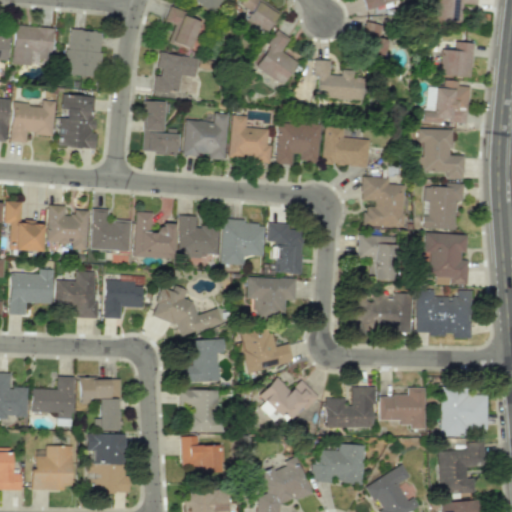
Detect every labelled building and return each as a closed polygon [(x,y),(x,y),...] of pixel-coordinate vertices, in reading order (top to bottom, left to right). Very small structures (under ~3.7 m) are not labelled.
[(219,0),(192,0),(211,12),(219,0)] [(257,0),(238,0),(235,5),(245,11),(240,18),(261,33),(276,13),(257,0)] [(360,0),(364,10),(394,0),(360,0)] [(474,0),(433,0),(432,21),(458,22),(459,3),(474,4),(474,0)] [(197,21),(182,16),(184,12),(167,6),(162,20),(172,24),(165,42),(186,50),(197,21)] [(359,59),(379,62),(384,24),(363,22),(359,59)] [(49,27),(11,25),(10,64),(27,65),(28,59),(48,60),(49,27)] [(100,32),(66,28),(61,73),(95,77),(100,32)] [(294,62),(278,51),(286,38),(274,30),(251,66),(280,84),(294,62)] [(470,42),(453,42),(452,49),(438,49),(436,75),(468,76),(470,42)] [(194,57),(156,52),(153,71),(152,71),(150,89),(175,93),(178,75),(191,77),(194,57)] [(359,99),(360,73),(338,72),(338,75),(326,74),(326,60),(310,59),(309,84),(313,84),(313,97),(359,99)] [(463,123),(466,86),(455,85),(455,81),(441,80),(440,87),(432,87),(430,111),(419,110),(418,120),(444,122),(463,123)] [(92,148),(92,133),(90,133),(92,96),(60,94),(59,109),(64,109),(64,118),(57,117),(55,146),(92,148)] [(49,135),(51,100),(39,100),(39,104),(9,103),(7,141),(22,142),(23,133),(49,135)] [(161,101),(141,100),(139,152),(173,154),(174,130),(160,129),(161,101)] [(224,113),(210,112),(210,121),(181,119),(179,154),(221,157),(224,113)] [(224,158),(266,160),(267,144),(263,144),(264,128),(242,127),(243,115),(228,114),(224,158)] [(276,121),(271,163),(288,165),(290,153),(296,154),(296,160),(313,162),(318,125),(276,121)] [(365,139),(339,137),(340,127),(320,125),(318,164),(364,167),(365,139)] [(414,170),(443,171),(442,178),(460,178),(461,155),(448,155),(448,129),(414,128),(414,142),(419,142),(419,156),(415,156),(414,170)] [(400,226),(401,184),(385,184),(385,177),(359,176),(358,200),(373,200),(373,206),(361,206),(361,225),(400,226)] [(419,228),(452,229),(452,200),(459,200),(460,183),(441,182),(441,186),(421,186),(420,200),(425,200),(425,215),(420,214),(419,228)] [(40,222),(17,221),(18,201),(1,200),(1,223),(6,223),(5,250),(39,250),(40,222)] [(84,211),(61,210),(61,205),(45,205),(43,241),(68,242),(68,249),(83,249),(84,211)] [(126,221),(104,220),(104,208),(88,208),(86,249),(125,250),(126,221)] [(171,224),(150,223),(150,212),(132,211),(130,256),(169,258),(171,224)] [(213,255),(214,228),(192,227),(192,215),(175,215),(175,254),(213,255)] [(259,255),(260,222),(218,220),(216,263),(240,264),(240,255),(259,255)] [(284,223),(264,222),(263,241),(272,241),(271,272),(297,273),(299,230),(284,229),(284,223)] [(463,234),(422,233),(421,253),(424,253),(424,277),(432,277),(432,283),(464,284),(465,256),(463,256),(463,234)] [(392,236),(355,235),(354,256),(369,257),(369,279),(391,280),(392,236)] [(48,303),(49,269),(35,269),(35,273),(7,272),(6,314),(22,314),(22,302),(48,303)] [(92,317),(93,271),(71,271),(71,280),(52,280),(52,306),(72,306),(72,317),(92,317)] [(293,278),(243,276),(242,298),(251,298),(250,314),(282,315),(282,299),(292,300),(293,278)] [(138,306),(139,282),(101,281),(100,317),(116,318),(117,306),(138,306)] [(176,336),(218,322),(213,307),(193,314),(189,300),(180,298),(183,289),(171,285),(169,291),(157,287),(148,316),(173,324),(176,336)] [(412,334),(449,334),(449,338),(468,338),(468,290),(454,290),(454,296),(431,296),(431,289),(412,289),(412,334)] [(350,293),(350,329),(407,331),(408,295),(350,293)] [(270,346),(267,327),(235,332),(238,353),(240,352),(243,370),(289,363),(286,343),(270,346)] [(188,366),(180,366),(180,382),(216,381),(215,352),(220,352),(220,339),(187,340),(188,366)] [(24,387),(7,386),(7,373),(0,372),(0,416),(23,417),(24,387)] [(70,376),(54,376),(53,389),(29,388),(28,411),(54,412),(53,425),(69,426),(70,376)] [(298,379),(287,390),(273,376),(255,395),(282,422),(298,406),(302,410),(315,396),(298,379)] [(76,398),(117,398),(117,378),(76,378),(76,398)] [(348,386),(348,405),(342,405),(342,398),(322,397),(322,426),(370,427),(371,386),(348,386)] [(375,395),(375,420),(396,420),(396,424),(406,424),(406,428),(421,428),(421,387),(404,387),(404,395),(375,395)] [(483,434),(484,394),(466,394),(466,389),(437,388),(436,433),(483,434)] [(188,405),(187,431),(215,432),(216,390),(176,389),(176,405),(188,405)] [(95,399),(96,418),(92,418),(92,430),(116,429),(115,398),(95,399)] [(178,472),(216,471),(215,444),(194,445),(194,436),(177,436),(178,472)] [(434,450),(435,492),(471,491),(470,477),(463,477),(463,466),(481,466),(480,441),(463,442),(463,449),(434,450)] [(360,444),(335,443),(334,450),(317,449),(317,464),(308,463),(308,481),(333,482),(359,483),(360,444)] [(29,489),(60,490),(60,485),(68,485),(69,446),(43,445),(42,456),(29,455),(29,489)] [(0,489),(17,490),(18,473),(8,473),(8,448),(0,447),(0,489)] [(253,511),(275,511),(276,504),(291,498),(296,498),(308,494),(293,456),(282,460),(281,466),(275,468),(268,468),(256,472),(253,511)] [(362,485),(376,511),(405,511),(415,507),(410,497),(403,500),(394,482),(405,476),(399,464),(362,485)] [(225,511),(225,490),(182,491),(182,511),(225,511)] [(438,501),(437,511),(475,511),(475,500),(438,501)]
